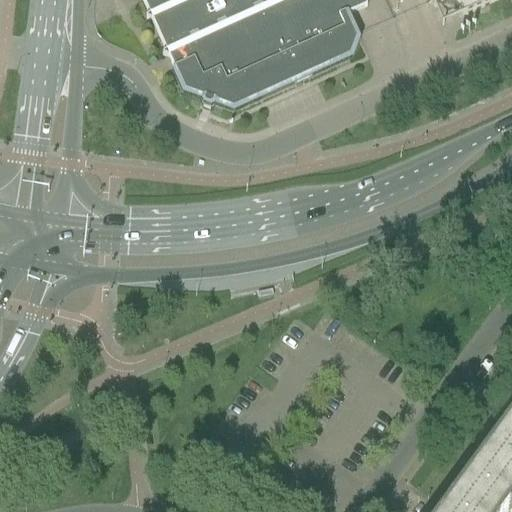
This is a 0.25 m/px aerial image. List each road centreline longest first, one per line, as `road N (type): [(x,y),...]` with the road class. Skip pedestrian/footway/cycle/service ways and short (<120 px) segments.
road 1 (unclassified): [(58,57),(112,71),(166,126),(233,152),(274,144),(511,40)]
road 2 (secondary): [(55,270),(178,273),(275,261),(405,218),(511,165)]
road 3 (secondary): [(511,122),(251,228),(157,233),(65,224)]
road 4 (residential): [(511,299),(364,511)]
road 5 (unclassified): [(65,224),(73,93),(58,57)]
road 6 (unclassified): [(58,57),(38,88),(15,210)]
